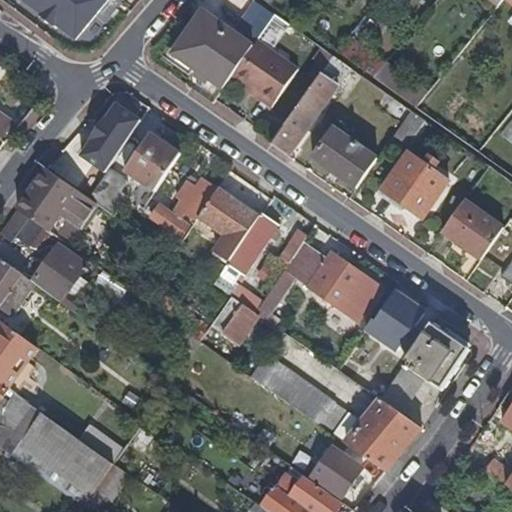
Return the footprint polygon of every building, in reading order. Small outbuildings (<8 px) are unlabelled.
[(108,0),(21,0),(18,4),(72,47),(109,0),(108,0)] [(215,0),(263,34),(276,16),(253,0),(215,0)] [(251,50),(199,12),(173,47),(220,84),(251,50)] [(273,48),(287,26),(275,18),(260,39),(273,48)] [(384,64),(349,37),(336,52),(373,78),(384,64)] [(298,72),(256,44),(251,50),(232,77),(250,89),(259,96),(258,99),(272,108),(298,72)] [(433,44),(419,61),(431,71),(445,54),(433,44)] [(334,57),(322,49),(314,60),(320,64),(326,68),(334,57)] [(338,87),(351,69),(334,57),(326,68),(316,82),(270,145),(288,157),(338,87)] [(326,68),(320,64),(310,78),(316,82),(326,68)] [(401,76),(384,64),(373,78),(390,90),(401,76)] [(0,67),(1,66),(0,65),(0,133),(2,135),(13,119),(0,110),(0,67)] [(390,90),(415,108),(426,94),(401,76),(390,90)] [(259,96),(250,89),(248,92),(258,99),(259,96)] [(127,127),(129,123),(108,110),(92,135),(93,135),(85,148),(111,165),(120,153),(119,152),(133,131),(127,127)] [(406,151),(427,123),(411,112),(391,140),(406,151)] [(312,159),(356,190),(377,160),(333,129),(331,132),(327,129),(321,137),(326,140),(312,159)] [(154,192),(179,155),(150,135),(126,172),(154,192)] [(197,156),(184,148),(179,155),(154,192),(150,199),(158,205),(162,207),(197,156)] [(423,221),(448,184),(408,155),(381,192),(399,205),(402,200),(423,215),(420,219),(423,221)] [(77,228),(94,203),(88,199),(79,193),(46,170),(17,209),(53,235),(64,219),(77,228)] [(79,193),(88,199),(103,177),(94,171),(79,193)] [(114,185),(103,177),(88,199),(94,203),(126,225),(132,216),(105,197),(114,185)] [(187,215),(196,220),(198,218),(218,189),(201,178),(195,186),(186,181),(174,198),(179,201),(171,213),(182,221),(187,215)] [(259,218),(218,189),(198,218),(223,236),(213,251),(229,263),(259,218)] [(150,217),(158,205),(150,199),(141,211),(150,217)] [(441,234),(481,262),(503,230),(464,202),(441,234)] [(182,221),(171,213),(162,207),(158,205),(150,217),(180,238),(188,226),(182,221)] [(277,226),(261,215),(259,218),(229,263),(220,276),(233,284),(236,278),(240,280),(277,226)] [(146,225),(136,219),(130,228),(140,234),(146,225)] [(280,258),(289,264),(304,242),(306,239),(297,233),(280,258)] [(328,259),(304,242),(289,264),(264,300),(255,314),(258,316),(264,320),(294,278),(356,321),(380,287),(332,254),(328,259)] [(59,246),(32,283),(34,284),(67,308),(74,313),(81,304),(77,301),(87,287),(77,280),(86,266),(59,246)] [(258,280),(270,288),(286,264),(274,256),(258,280)] [(0,310),(11,318),(34,284),(32,283),(4,262),(0,267),(0,310)] [(511,263),(501,279),(511,287),(511,263)] [(115,307),(127,290),(104,272),(91,290),(115,307)] [(236,286),(229,296),(231,297),(255,314),(264,300),(260,297),(257,301),(236,286)] [(237,344),(258,316),(255,314),(231,297),(212,324),(223,332),(222,334),(237,344)] [(375,325),(371,322),(366,329),(397,351),(401,345),(408,350),(419,334),(412,330),(422,316),(394,297),(375,325)] [(200,317),(188,334),(199,342),(211,325),(200,317)] [(0,382),(8,388),(37,348),(0,320),(0,382)] [(404,365),(425,379),(442,391),(470,351),(432,324),(404,365)] [(169,354),(183,364),(199,342),(188,334),(186,332),(169,354)] [(279,364),(262,386),(318,425),(319,424),(331,433),(346,412),(279,364)] [(357,365),(348,377),(380,399),(389,387),(357,365)] [(425,379),(404,365),(389,387),(380,399),(401,414),(425,379)] [(511,384),(497,406),(511,417),(511,429),(511,430),(511,384)] [(17,395),(0,418),(0,447),(35,473),(83,507),(113,464),(84,443),(17,395)] [(380,399),(346,445),(385,472),(422,428),(401,414),(380,399)] [(153,432),(168,411),(156,403),(141,424),(153,432)] [(140,455),(155,433),(153,432),(141,424),(126,446),(140,455)] [(91,434),(84,443),(113,464),(120,455),(91,434)] [(0,464),(27,484),(35,473),(0,447),(0,464)] [(331,449),(309,478),(340,499),(361,470),(331,449)] [(511,473),(493,461),(485,472),(504,486),(511,474),(511,473)] [(111,502),(129,476),(113,464),(83,507),(89,511),(97,511),(107,499),(111,502)] [(310,511),(335,511),(341,503),(290,467),(276,487),(310,511)] [(310,511),(276,487),(261,509),(265,511),(310,511)] [(446,511),(428,499),(424,504),(434,511),(446,511)]
